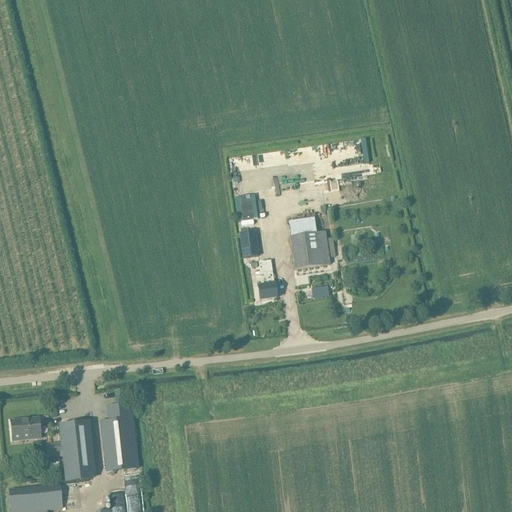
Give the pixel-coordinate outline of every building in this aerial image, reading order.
[(289,223),(291,238),(290,238),(294,272),(330,266),(325,233),(316,234),(314,220),(289,223)] [(240,234),(243,259),(259,257),(256,233),(240,234)] [(258,288),(260,301),(276,299),(274,285),(270,262),(265,262),(264,262),(259,263),(260,276),(265,275),(266,287),(258,288)] [(327,288),(310,289),(311,300),(328,299),(327,288)] [(12,442),(40,439),(38,419),(11,422),(12,442)] [(106,474),(136,471),(131,420),(100,423),(106,474)] [(89,425),(58,428),(60,444),(45,445),(47,459),(62,458),(64,478),(94,474),(89,425)] [(47,511),(77,509),(75,493),(66,494),(65,487),(51,489),(52,494),(23,498),(24,511),(47,511)] [(110,510),(93,511),(122,511),(121,500),(109,502),(110,510)]
